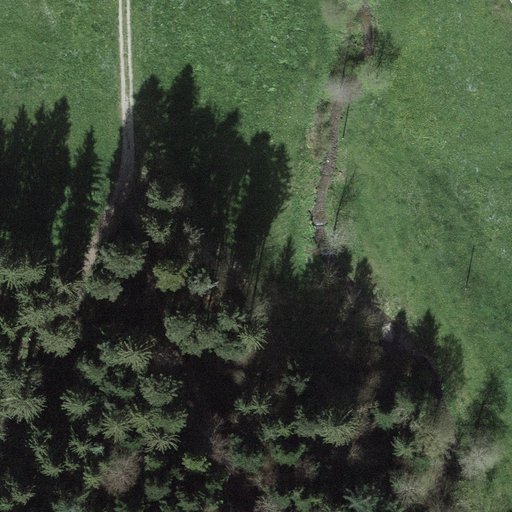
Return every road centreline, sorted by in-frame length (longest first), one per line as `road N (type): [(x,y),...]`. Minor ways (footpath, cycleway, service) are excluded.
road 1 (track): [(0,438),(40,393),(118,175),(123,0)]
road 2 (track): [(118,175),(183,320),(263,467),(277,511)]
